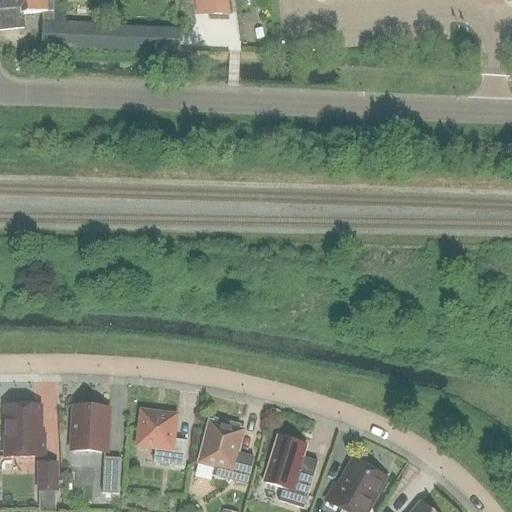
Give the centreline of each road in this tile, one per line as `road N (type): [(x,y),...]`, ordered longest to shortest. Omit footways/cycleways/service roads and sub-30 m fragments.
road 1 (residential): [(488,511),(441,463),(379,427),(310,406),(121,369),(0,366)]
road 2 (unclassified): [(511,114),(0,93)]
